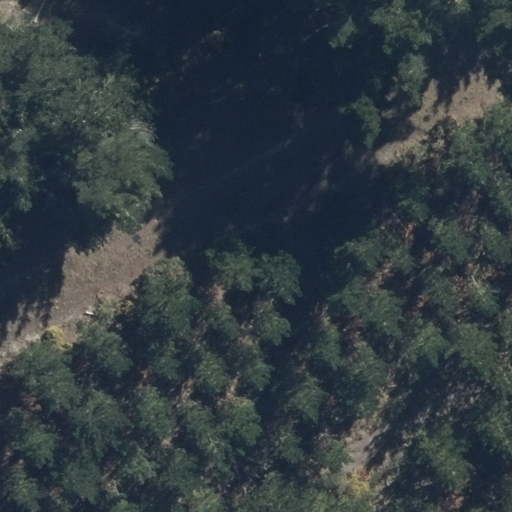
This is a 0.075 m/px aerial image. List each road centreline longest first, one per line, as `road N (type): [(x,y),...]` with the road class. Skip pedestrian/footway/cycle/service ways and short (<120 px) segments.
road 1 (track): [(0,261),(511,11)]
road 2 (track): [(511,364),(216,511)]
